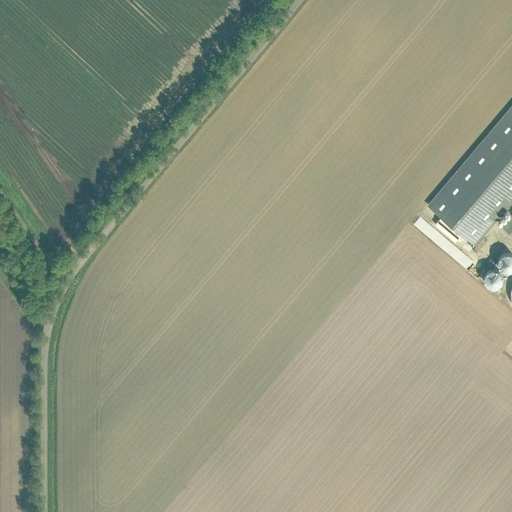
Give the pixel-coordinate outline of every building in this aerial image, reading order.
[(511,102),(426,203),(474,244),(511,199),(511,102)] [(511,211),(500,225),(511,234),(511,211)] [(419,221),(413,228),(465,272),(471,264),(419,221)] [(437,226),(434,230),(467,257),(473,250),(460,239),(457,243),(437,226)] [(505,251),(501,252),(498,255),(496,258),(497,262),(498,266),(501,268),(505,270),(509,269),(511,267),(511,252),(509,251),(505,251)] [(499,282),(501,278),(500,274),(499,270),(495,268),(491,267),(487,268),(484,271),(482,274),(482,279),(484,282),(487,285),(492,286),(496,285),(499,282)]
